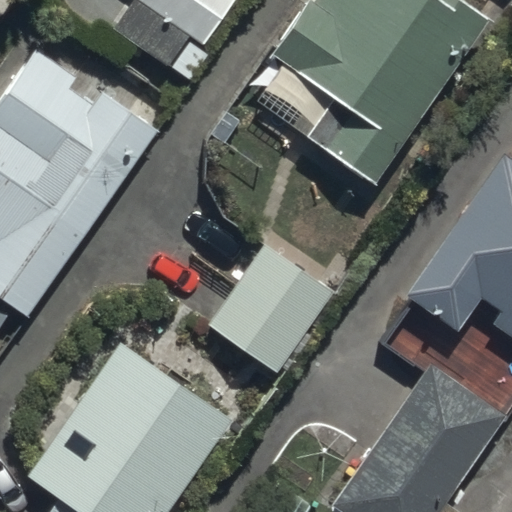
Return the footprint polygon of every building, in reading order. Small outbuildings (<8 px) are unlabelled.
[(243,0),(132,0),(126,10),(205,60),(243,0)] [(401,155),(487,21),(454,0),(317,0),(271,73),(336,114),(308,157),(373,198),(401,155)] [(0,304),(32,326),(160,137),(103,99),(38,55),(0,110),(0,304)] [(462,349),(479,322),(511,343),(511,175),(504,170),(411,317),(462,349)] [(271,380),(333,284),(262,239),(200,334),(271,380)] [(0,337),(10,324),(0,316),(0,337)] [(57,511),(168,511),(229,418),(120,349),(28,493),(57,511)] [(344,511),(446,511),(504,423),(431,376),(344,511)]
